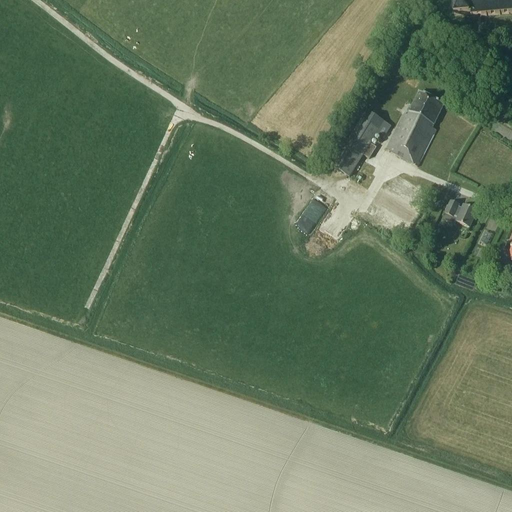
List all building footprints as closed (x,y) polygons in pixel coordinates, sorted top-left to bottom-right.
[(511,0),(463,0),(453,1),(454,17),(471,15),(471,18),(472,18),(472,17),(485,16),(485,17),(487,17),(487,16),(499,15),(499,16),(500,16),(500,15),(511,14),(511,0)] [(385,151),(417,168),(436,131),(432,129),(443,106),(419,93),(407,116),(404,114),(385,151)] [(367,95),(364,100),(371,104),(373,99),(367,95)] [(366,112),(332,167),(349,178),(363,156),(369,159),(376,149),(370,145),(376,135),(382,139),(390,127),(366,112)] [(443,220),(455,225),(456,223),(469,229),(477,211),(463,205),(462,209),(458,207),(459,206),(451,202),(445,215),(443,220)]
